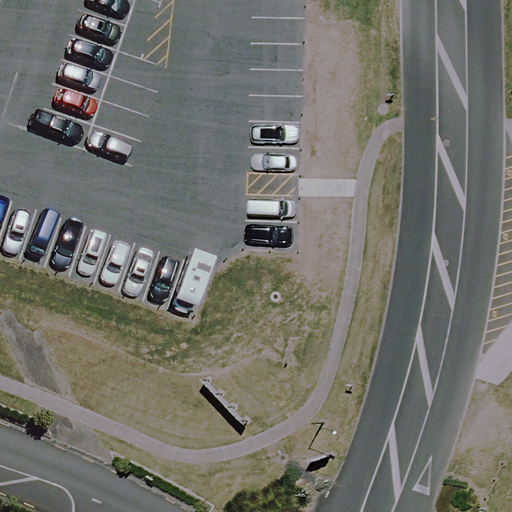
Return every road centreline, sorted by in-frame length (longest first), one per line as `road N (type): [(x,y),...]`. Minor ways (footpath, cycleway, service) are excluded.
road 1 (unclassified): [(377,511),(433,333),(448,218),(452,0)]
road 2 (unclassified): [(0,443),(154,511)]
